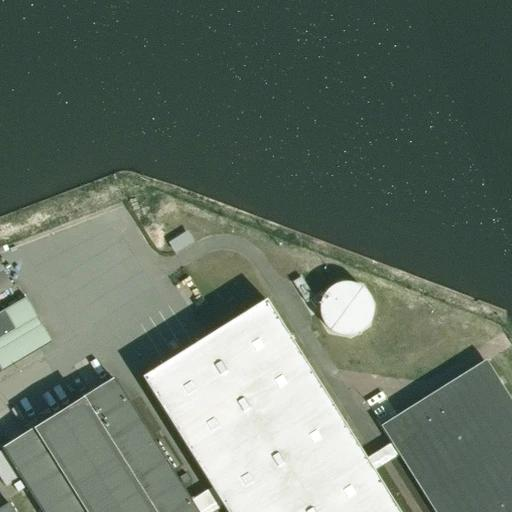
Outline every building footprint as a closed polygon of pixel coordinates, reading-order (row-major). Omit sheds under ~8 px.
[(0,294),(13,287),(0,265),(0,294)] [(349,283),(340,283),(331,287),(324,293),(319,301),(317,311),(319,320),(324,328),(332,334),(341,338),(351,337),(360,334),(367,328),(371,319),(373,310),(371,300),(366,292),(358,286),(349,283)] [(26,296),(0,311),(0,372),(52,341),(26,296)] [(398,511),(373,472),(365,459),(265,300),(141,377),(211,488),(200,494),(211,511),(215,511),(223,507),(225,511),(398,511)] [(511,511),(511,405),(486,364),(485,362),(382,427),(392,442),(365,459),(373,472),(400,455),(435,511),(511,511)] [(197,511),(113,378),(3,448),(42,511),(15,511),(9,502),(0,507),(0,511),(197,511)]
